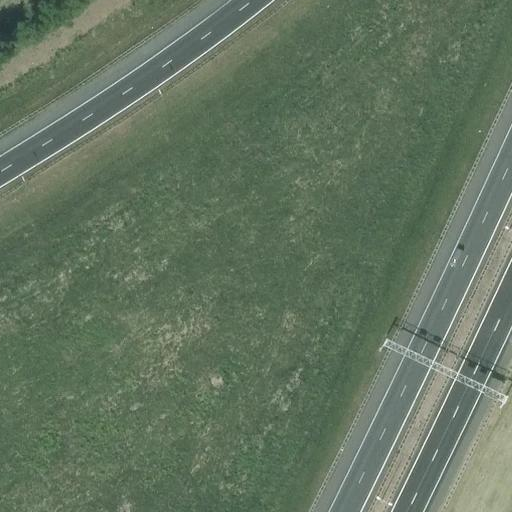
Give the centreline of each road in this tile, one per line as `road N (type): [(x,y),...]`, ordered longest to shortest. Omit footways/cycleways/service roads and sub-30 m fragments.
road 1 (motorway): [(511,158),(343,511)]
road 2 (motorway): [(245,0),(107,102),(0,168)]
road 3 (motorway): [(407,511),(511,290)]
